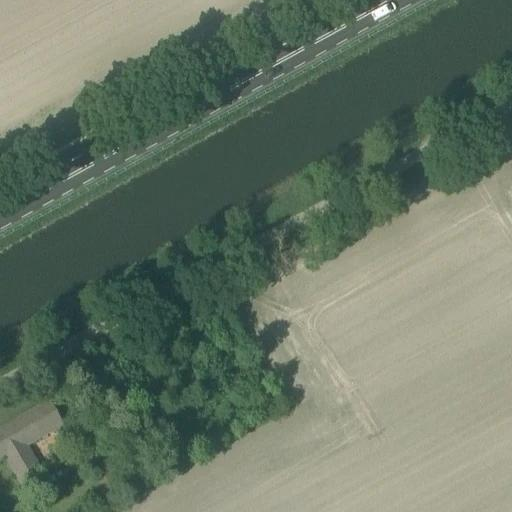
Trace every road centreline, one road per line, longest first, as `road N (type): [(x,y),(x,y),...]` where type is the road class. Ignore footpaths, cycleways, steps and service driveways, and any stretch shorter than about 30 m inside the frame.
road 1 (unclassified): [(0,382),(511,99)]
road 2 (primary): [(0,211),(378,0)]
